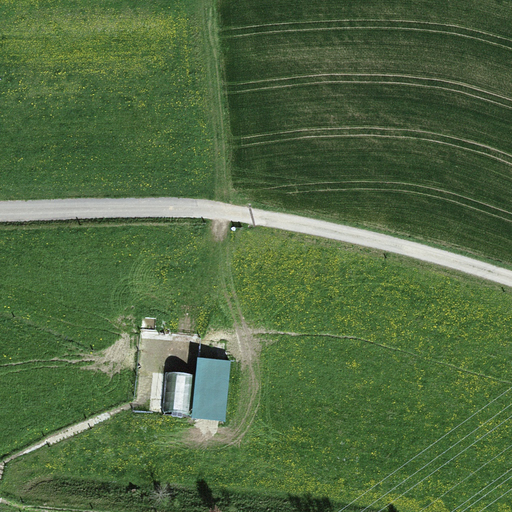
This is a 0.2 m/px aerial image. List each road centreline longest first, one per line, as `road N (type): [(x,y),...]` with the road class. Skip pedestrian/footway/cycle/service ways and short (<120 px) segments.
road 1 (track): [(511,287),(411,254),(220,215)]
road 2 (unclassified): [(220,215),(0,216)]
road 3 (track): [(205,0),(220,215)]
